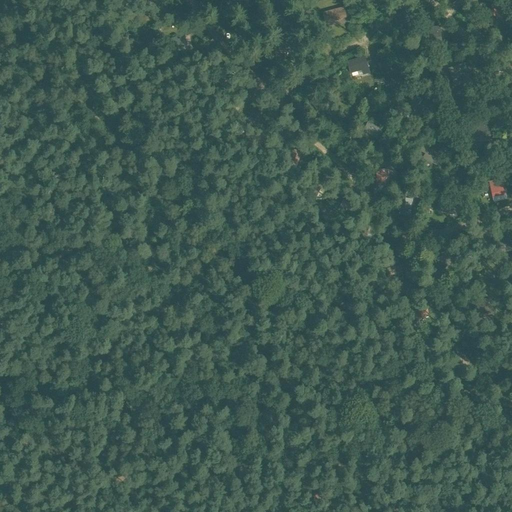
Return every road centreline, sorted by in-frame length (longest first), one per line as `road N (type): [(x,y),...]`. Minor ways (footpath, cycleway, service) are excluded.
road 1 (track): [(392,401),(331,370),(288,334),(0,12)]
road 2 (track): [(192,0),(199,20),(281,105),(424,0)]
road 3 (track): [(0,388),(48,370),(136,355),(216,252)]
road 4 (track): [(511,201),(492,215),(415,235),(422,287),(472,389)]
road 5 (track): [(415,235),(398,230),(281,105)]
road 6 (track): [(511,405),(472,389),(392,401)]
